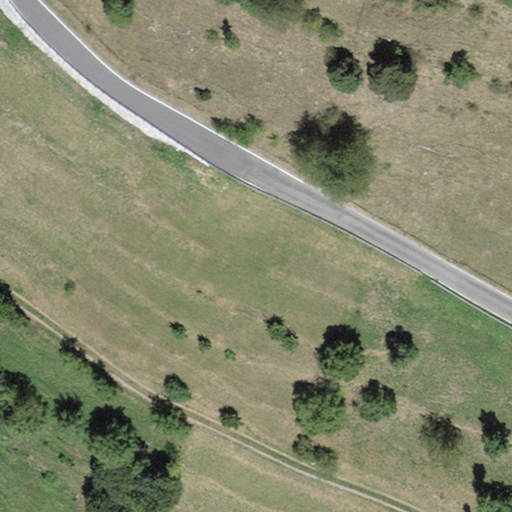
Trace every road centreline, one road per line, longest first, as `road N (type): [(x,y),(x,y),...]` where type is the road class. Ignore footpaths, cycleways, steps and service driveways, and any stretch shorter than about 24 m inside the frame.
road 1 (tertiary): [(22,0),(90,68),(202,142),(511,308)]
road 2 (track): [(0,292),(178,411),(408,511)]
